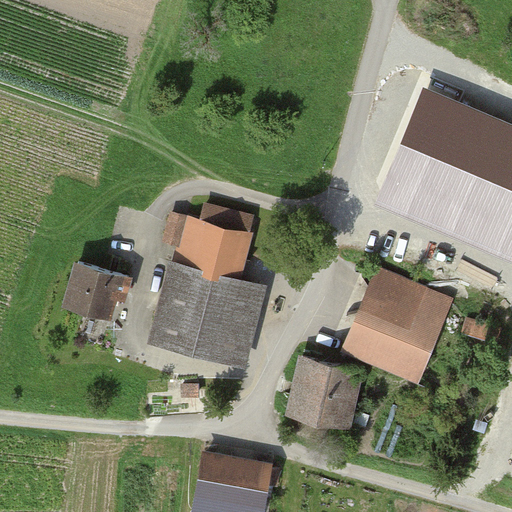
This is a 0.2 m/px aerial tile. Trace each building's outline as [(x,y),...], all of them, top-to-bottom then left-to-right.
[(468,213),(511,229),(511,140),(456,120),(469,86),(433,72),(395,175),(472,203),(468,213)] [(179,258),(172,257),(151,339),(252,364),(272,283),(246,276),(261,214),(207,201),(203,217),(173,209),(165,242),(182,246),(179,258)] [(127,270),(77,258),(65,303),(116,315),(127,270)] [(457,300),(376,266),(343,348),(424,381),(457,300)] [(464,329),(491,337),(495,322),(468,314),(464,329)] [(367,366),(302,352),(290,410),(355,423),(367,366)] [(270,511),(280,455),(207,443),(195,511),(270,511)]
